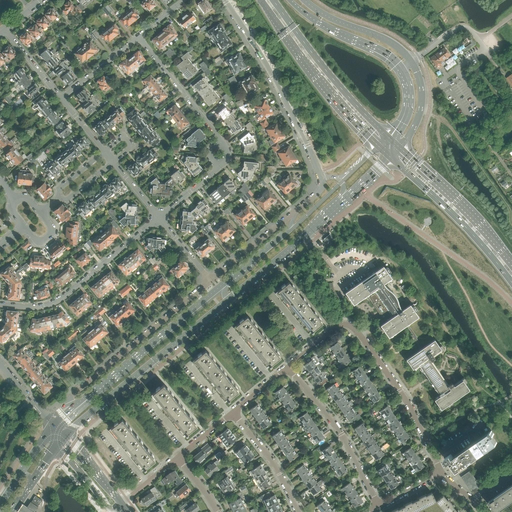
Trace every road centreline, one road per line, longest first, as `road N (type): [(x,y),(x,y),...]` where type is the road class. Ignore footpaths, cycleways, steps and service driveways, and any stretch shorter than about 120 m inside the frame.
road 1 (secondary): [(64,436),(340,203)]
road 2 (secondary): [(286,232),(67,411)]
road 3 (residential): [(321,178),(226,0)]
road 4 (residential): [(209,280),(72,394),(67,411)]
road 5 (residential): [(0,305),(59,299),(159,218)]
road 6 (primary): [(260,0),(377,146)]
road 7 (primary): [(386,137),(272,0)]
road 8 (primary): [(389,157),(511,285)]
road 9 (residential): [(438,472),(403,395),(350,326)]
road 10 (residential): [(378,506),(341,434),(287,367)]
road 11 (primary): [(511,262),(399,148)]
road 12 (track): [(419,111),(458,136),(511,223)]
road 13 (residential): [(221,140),(138,36)]
road 14 (primary): [(288,0),(399,71)]
road 15 (primary): [(410,61),(388,41),(303,0)]
road 16 (residential): [(299,511),(232,413)]
